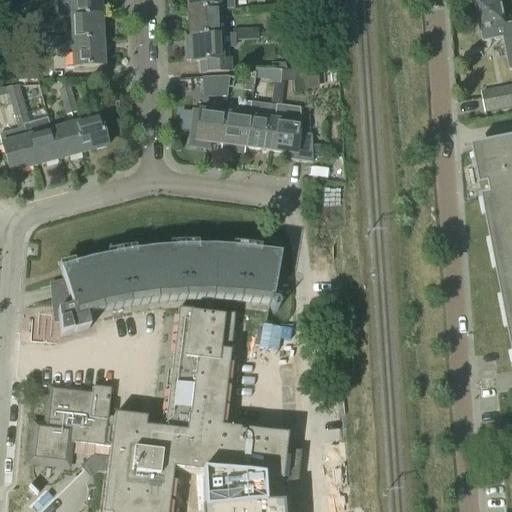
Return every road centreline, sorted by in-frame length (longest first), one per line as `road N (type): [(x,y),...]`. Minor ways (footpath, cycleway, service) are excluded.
road 1 (residential): [(470,511),(433,0)]
road 2 (residential): [(310,501),(293,202),(278,193),(149,185)]
road 3 (residential): [(0,388),(13,227),(42,207),(149,185)]
road 4 (residential): [(149,185),(141,0)]
